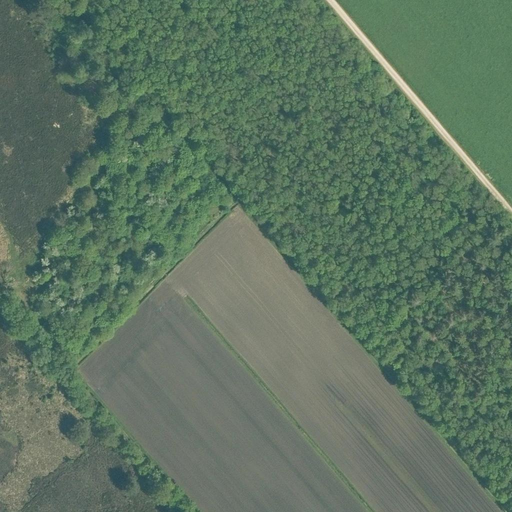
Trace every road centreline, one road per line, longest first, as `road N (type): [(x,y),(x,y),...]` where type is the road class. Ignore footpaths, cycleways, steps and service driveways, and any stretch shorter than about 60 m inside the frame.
road 1 (track): [(511,507),(71,0)]
road 2 (track): [(511,214),(327,0)]
